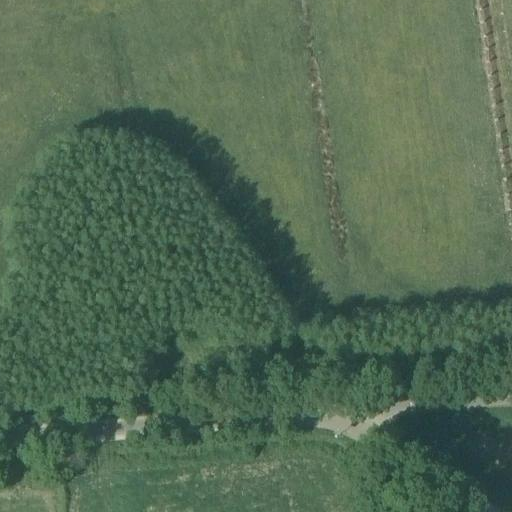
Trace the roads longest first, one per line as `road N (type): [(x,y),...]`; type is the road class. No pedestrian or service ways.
road 1 (unclassified): [(0,441),(358,415)]
road 2 (unclassified): [(482,511),(367,436),(358,415)]
road 3 (unclassified): [(358,415),(511,402)]
